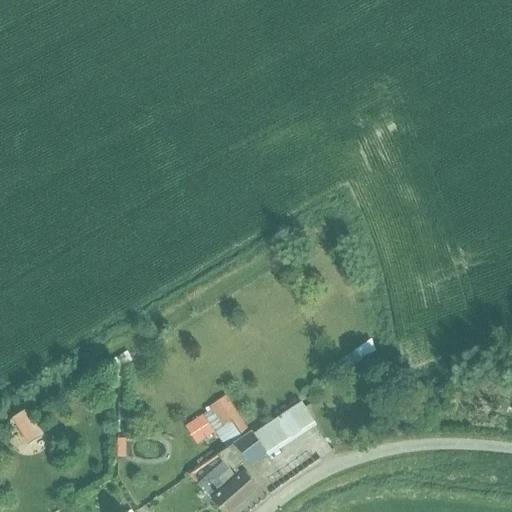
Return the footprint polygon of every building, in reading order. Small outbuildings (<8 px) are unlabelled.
[(371,339),(355,350),(356,351),(358,355),(362,360),(376,351),(371,339)] [(356,351),(336,363),(342,373),(362,360),(358,355),(356,351)] [(226,397),(210,408),(223,428),(215,434),(226,450),(225,451),(217,457),(229,471),(218,481),(227,492),(214,503),(221,511),(232,511),(257,490),(243,476),(237,470),(246,461),(251,468),(267,455),(279,447),(314,425),(301,404),(266,427),(253,436),(252,433),(251,434),(226,397)] [(30,409),(13,419),(26,440),(43,430),(30,409)] [(203,416),(186,428),(198,445),(215,434),(203,416)]
